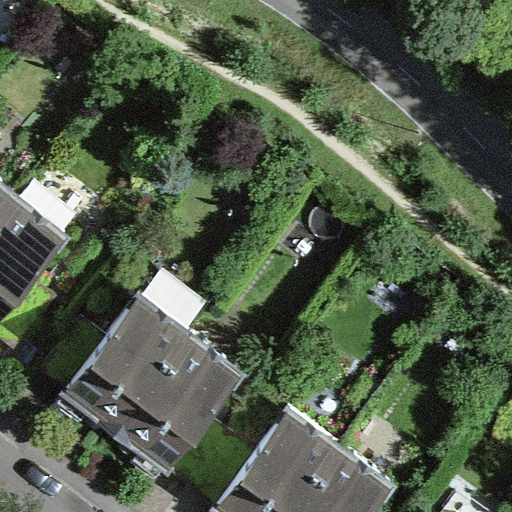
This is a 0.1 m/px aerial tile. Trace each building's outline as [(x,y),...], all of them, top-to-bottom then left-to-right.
[(0,174),(0,205),(15,187),(0,174)] [(30,270),(65,227),(15,187),(0,205),(0,329),(13,340),(54,290),(30,270)] [(116,420),(190,325),(139,286),(106,330),(82,311),(42,363),(67,382),(55,398),(78,416),(90,400),(116,420)] [(192,478),(231,426),(207,407),(240,364),(190,325),(116,420),(142,440),(130,456),(154,474),(166,458),(192,478)] [(288,400),(256,444),(231,426),(192,478),(218,497),(206,511),(284,511),(340,437),(288,400)] [(363,511),(391,475),(340,437),(284,511),(363,511)]
